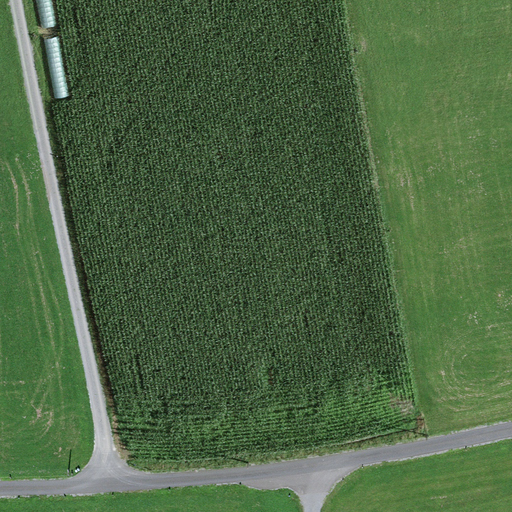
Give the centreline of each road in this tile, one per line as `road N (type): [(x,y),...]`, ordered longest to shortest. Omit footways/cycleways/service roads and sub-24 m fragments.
road 1 (unclassified): [(0,488),(308,468),(511,426)]
road 2 (track): [(109,484),(14,0)]
